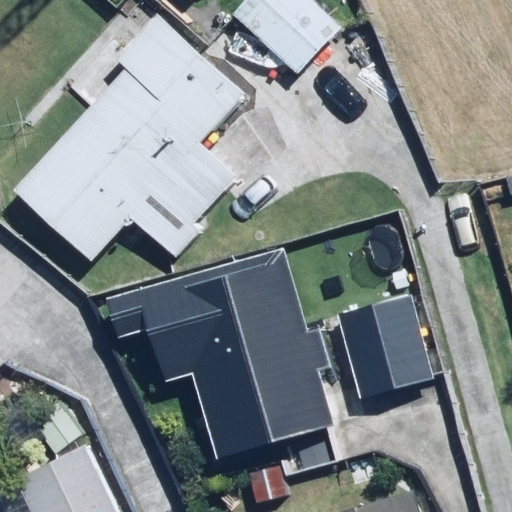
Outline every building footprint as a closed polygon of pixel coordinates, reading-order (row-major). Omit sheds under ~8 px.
[(343,27),(313,0),(236,0),(227,11),(298,76),(343,27)] [(130,71),(18,192),(94,262),(134,219),(176,259),(202,231),(195,224),(239,177),(203,143),(248,94),(162,15),(120,61),(130,71)] [(110,301),(121,340),(153,331),(168,383),(197,374),(221,459),(337,426),(287,251),(110,301)] [(416,295),(338,316),(360,397),(438,377),(416,295)] [(121,511),(87,441),(14,477),(31,511),(121,511)] [(421,511),(416,493),(354,511),(421,511)]
